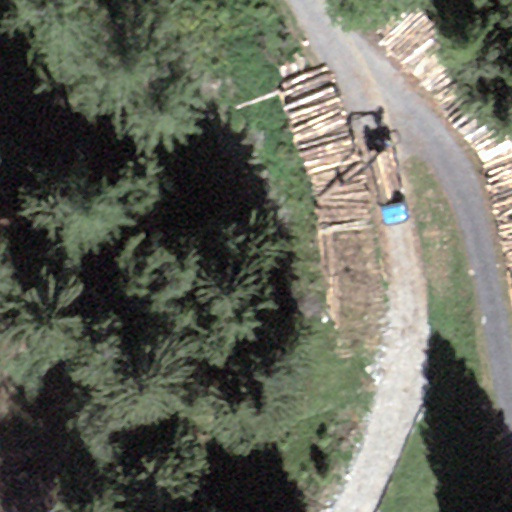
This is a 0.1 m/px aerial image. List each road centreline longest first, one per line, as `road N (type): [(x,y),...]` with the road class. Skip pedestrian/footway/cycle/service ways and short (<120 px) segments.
road 1 (unclassified): [(511,409),(462,198),(439,156),(305,0)]
road 2 (track): [(402,110),(386,155),(407,286),(405,361),(387,441),(329,511)]
